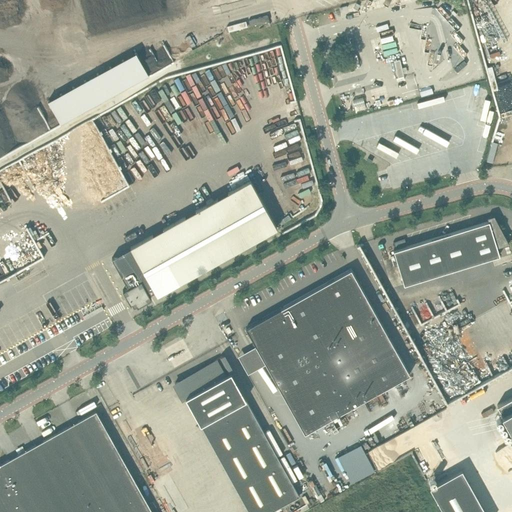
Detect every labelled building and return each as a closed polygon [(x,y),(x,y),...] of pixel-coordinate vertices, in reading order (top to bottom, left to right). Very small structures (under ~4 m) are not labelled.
[(268,14),(249,20),(250,26),(270,20),(268,14)] [(404,76),(400,59),(394,61),(398,77),(404,76)] [(130,303),(132,302),(134,305),(137,303),(138,305),(151,298),(149,294),(155,291),(157,294),(277,228),(250,180),(130,247),(131,247),(112,258),(128,287),(123,290),(130,303)] [(488,221),(393,250),(404,284),(499,255),(498,252),(497,247),(509,243),(504,234),(503,235),(501,229),(494,215),(487,217),(488,221)] [(351,268),(245,328),(304,433),(332,418),(335,424),(342,421),(338,414),(410,374),(351,268)] [(269,511),(299,495),(222,356),(217,359),(175,382),(184,399),(185,398),(248,511),(269,511)] [(511,396),(497,405),(502,414),(501,414),(511,433),(511,396)] [(0,463),(0,511),(152,511),(96,410),(0,464),(0,463)] [(413,426),(365,449),(374,469),(418,449),(414,440),(418,437),(413,426)] [(443,511),(485,511),(462,469),(430,487),(443,511)]
